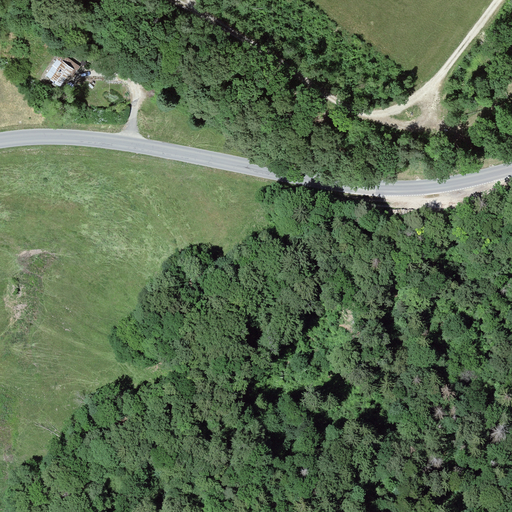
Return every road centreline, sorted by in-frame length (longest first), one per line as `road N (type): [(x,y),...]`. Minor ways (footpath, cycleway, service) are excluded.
road 1 (tertiary): [(0,140),(88,138),(392,189),(511,170)]
road 2 (track): [(497,0),(434,83),(378,114),(337,102),(193,10),(191,0)]
